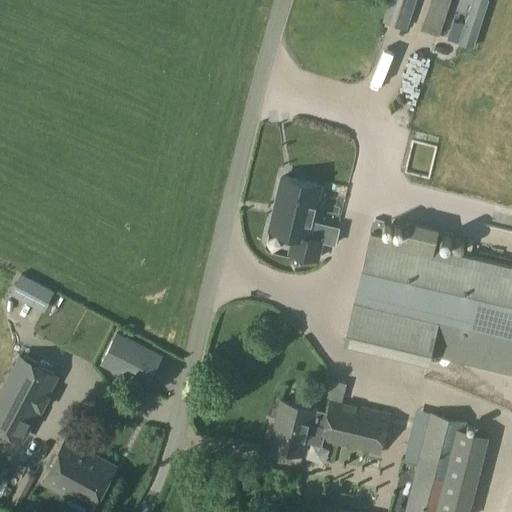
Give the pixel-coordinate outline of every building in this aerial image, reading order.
[(388,0),(381,20),(406,29),(415,0),(388,0)] [(429,0),(420,29),(438,35),(449,0),(429,0)] [(453,21),(447,38),(472,46),(487,0),(486,0),(472,0),(464,25),(453,21)] [(413,88),(423,50),(408,46),(397,84),(413,88)] [(282,176),(269,228),(294,234),(289,252),(317,259),(321,240),(307,236),(320,185),(282,176)] [(345,339),(428,359),(430,352),(511,371),(511,266),(432,247),(436,225),(403,218),(399,239),(371,232),(345,339)] [(36,307),(45,287),(13,272),(4,292),(36,307)] [(101,362),(136,378),(149,350),(115,333),(101,362)] [(0,428),(20,440),(57,374),(19,352),(0,386),(0,428)] [(280,400),(269,445),(303,452),(305,441),(320,445),(322,440),(379,454),(390,413),(329,399),(326,411),(313,408),(314,407),(280,400)] [(409,460),(416,462),(403,511),(367,511),(319,502),(316,511),(443,511),(467,420),(429,411),(420,449),(412,446),(409,460)] [(64,441),(44,479),(67,492),(69,488),(95,502),(111,471),(87,458),(89,453),(64,441)]
